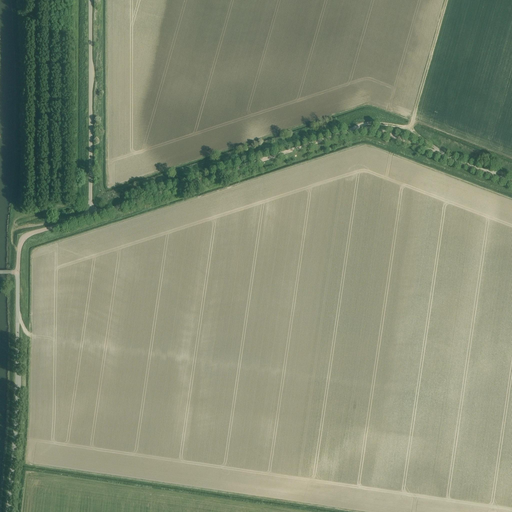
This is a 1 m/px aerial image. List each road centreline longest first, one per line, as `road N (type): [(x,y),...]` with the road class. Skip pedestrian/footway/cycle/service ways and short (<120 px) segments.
road 1 (unclassified): [(511,182),(363,128),(90,215)]
road 2 (unclassified): [(9,511),(19,248),(29,234),(90,215)]
road 3 (unclassified): [(90,215),(89,0)]
road 4 (track): [(408,128),(445,0)]
